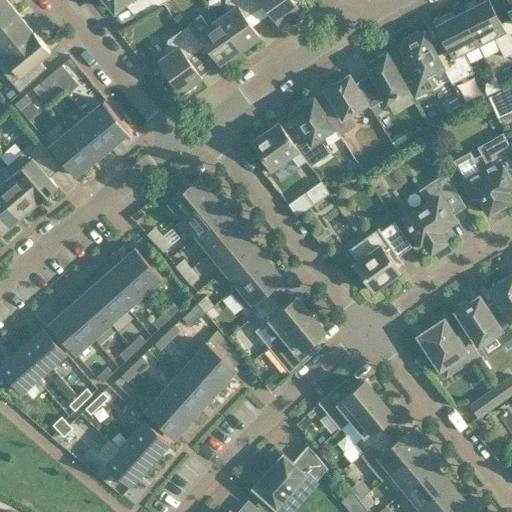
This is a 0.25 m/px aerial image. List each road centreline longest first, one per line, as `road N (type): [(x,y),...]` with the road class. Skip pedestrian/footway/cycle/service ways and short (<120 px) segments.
road 1 (residential): [(366,329),(202,126)]
road 2 (residential): [(185,511),(262,421),(366,329)]
road 3 (residential): [(0,289),(173,143)]
road 4 (residential): [(511,502),(366,329)]
road 5 (residential): [(173,143),(56,0)]
road 6 (residential): [(202,126),(345,25)]
road 7 (residential): [(366,329),(511,234)]
